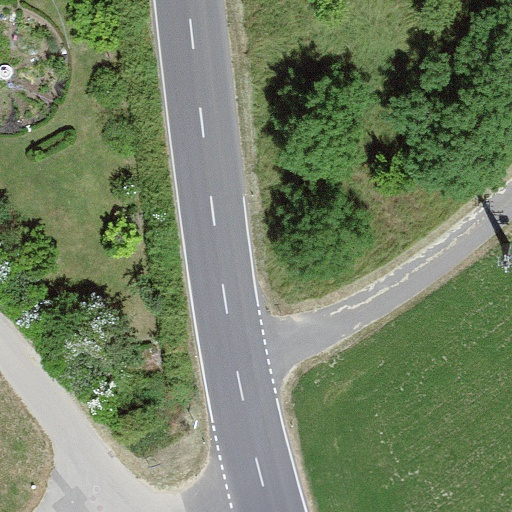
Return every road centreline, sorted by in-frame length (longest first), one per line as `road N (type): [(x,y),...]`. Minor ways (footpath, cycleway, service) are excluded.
road 1 (tertiary): [(190,0),(237,377)]
road 2 (unclassified): [(237,377),(374,318),(511,201)]
road 3 (residential): [(0,331),(128,505)]
road 4 (tertiary): [(237,377),(272,511)]
